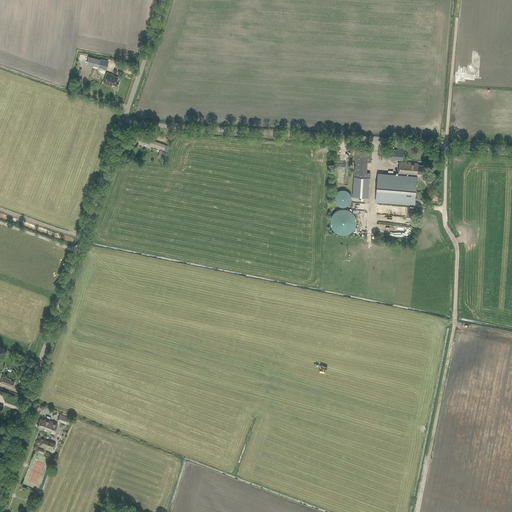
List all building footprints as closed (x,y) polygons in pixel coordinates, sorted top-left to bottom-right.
[(87,63),(99,66),(101,60),(89,57),(87,63)] [(112,84),(117,86),(119,81),(117,81),(118,77),(113,76),(113,75),(107,73),(103,83),(111,86),(112,84)] [(150,145),(164,150),(166,145),(152,140),(153,137),(140,132),(139,134),(137,133),(135,138),(136,138),(136,141),(139,142),(142,143),(143,142),(150,144),(150,145)] [(351,195),(367,196),(368,178),(354,177),(355,172),(368,173),(368,172),(366,171),(367,162),(371,162),(371,150),(354,149),(351,195)] [(403,160),(404,151),(385,150),(384,159),(403,160)] [(399,161),(398,174),(378,173),(375,202),(414,205),(417,173),(423,174),(423,165),(418,165),(418,164),(413,163),(413,162),(399,161)] [(334,197),(334,198),(334,199),(334,200),(334,201),(335,202),(336,203),(336,204),(337,205),(338,205),(339,206),(340,207),(341,207),(342,207),(343,207),(344,207),(345,207),(346,206),(347,206),(348,205),(349,204),(350,203),(350,202),(351,202),(351,201),(351,200),(351,199),(351,198),(351,197),(351,196),(351,195),(350,194),(350,193),(349,193),(349,192),(348,192),(347,191),(346,191),(346,190),(345,190),(344,190),(343,190),(342,190),(341,190),(340,190),(339,190),(339,191),(338,191),(337,192),(336,193),(335,194),(335,195),(334,196),(334,197)] [(430,199),(433,202),(438,198),(435,194),(430,199)] [(356,223),(356,222),(356,221),(356,220),(356,218),(355,217),(355,216),(354,215),(353,214),(352,213),(351,212),(350,211),(349,211),(348,210),(347,210),(346,209),(344,209),(343,209),(342,209),(341,209),(339,210),(338,210),(337,211),(336,211),(335,212),(334,213),(333,214),(332,215),(332,216),(331,217),(331,219),(331,220),(330,221),(330,222),(330,224),(331,225),(331,226),(331,227),(332,229),(333,230),(334,231),(335,232),(336,233),(337,233),(338,234),(339,234),(341,235),(342,235),(343,235),(344,235),(346,235),(347,235),(348,234),(349,234),(350,233),(351,232),(352,231),(353,230),(354,229),(355,228),(355,227),(356,226),(356,225),(356,223)] [(12,386),(14,382),(10,380),(11,379),(3,376),(0,383),(11,386),(12,386)] [(60,415),(58,421),(66,424),(68,418),(60,415)] [(39,419),(37,426),(39,427),(44,429),(43,430),(54,434),(57,424),(47,420),(46,421),(42,419),(39,419)] [(41,439),(38,446),(48,449),(51,443),(41,439)]
